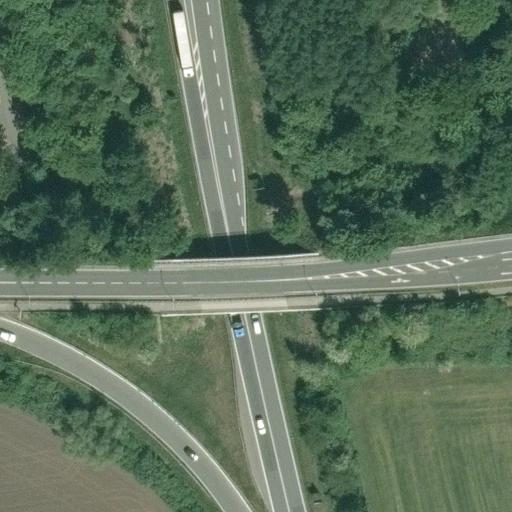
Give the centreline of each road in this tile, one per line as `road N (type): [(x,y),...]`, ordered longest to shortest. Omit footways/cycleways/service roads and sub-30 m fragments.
road 1 (tertiary): [(0,274),(303,262),(511,238)]
road 2 (primary): [(290,511),(222,157)]
road 3 (primary): [(0,323),(68,354),(149,409),(240,511)]
road 4 (primary): [(177,0),(186,60),(222,157)]
road 5 (primary): [(222,157),(201,0)]
